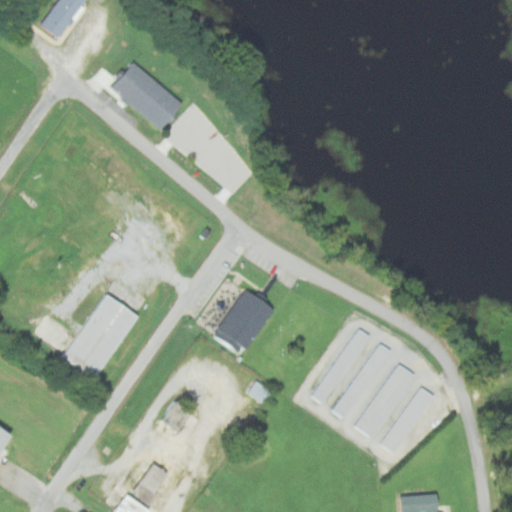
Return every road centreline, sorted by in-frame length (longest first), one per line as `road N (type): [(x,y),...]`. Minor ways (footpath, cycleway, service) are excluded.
road 1 (residential): [(44,511),(247,232)]
road 2 (residential): [(247,232),(302,274),(400,321),(443,356),(462,385)]
road 3 (residential): [(247,232),(67,78)]
road 4 (residential): [(462,385),(474,416),(486,511)]
